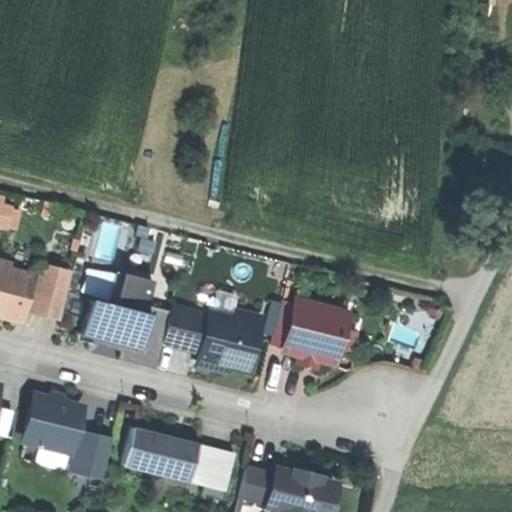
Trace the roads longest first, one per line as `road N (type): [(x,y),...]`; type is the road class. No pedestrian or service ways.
road 1 (residential): [(0,337),(406,432),(384,511)]
road 2 (track): [(0,175),(478,290)]
road 3 (track): [(406,432),(511,222)]
